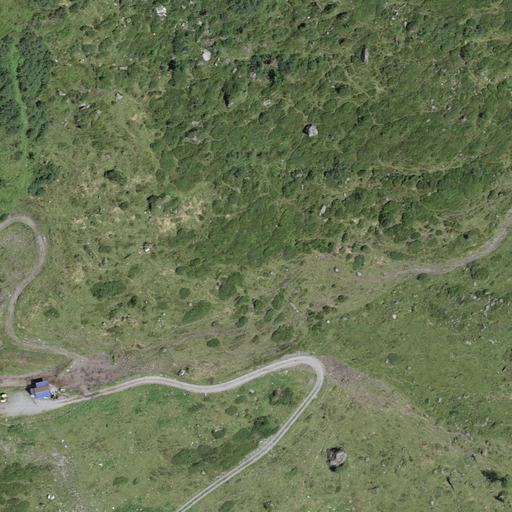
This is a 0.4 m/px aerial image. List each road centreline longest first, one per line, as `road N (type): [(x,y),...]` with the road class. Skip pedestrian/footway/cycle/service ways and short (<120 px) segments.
road 1 (track): [(178,511),(281,433),(318,381),(312,363),(286,361),(217,386),(146,378),(72,402),(11,404)]
road 2 (track): [(0,384),(43,378),(66,359),(65,351),(21,345),(11,335),(11,307),(42,261),(46,238),(29,219),(0,228)]
